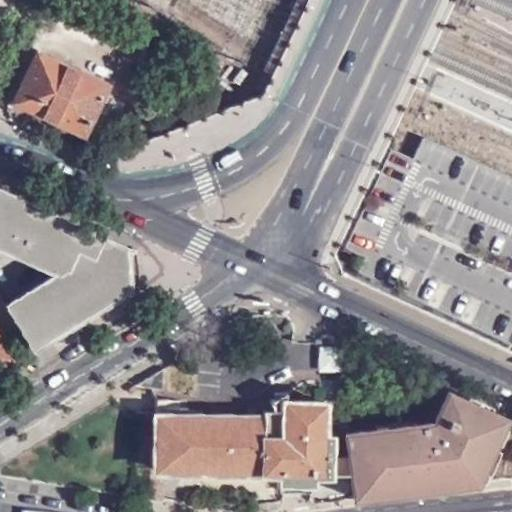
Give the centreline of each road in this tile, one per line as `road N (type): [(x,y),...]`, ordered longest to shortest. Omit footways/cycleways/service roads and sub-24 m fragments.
road 1 (primary): [(348,0),(291,120),(252,159),(179,189),(64,181)]
road 2 (primary): [(0,424),(259,269)]
road 3 (primary): [(285,241),(322,209),(422,0)]
road 4 (tertiary): [(511,383),(259,269)]
road 5 (primary): [(285,241),(291,196),(383,0)]
road 6 (tertiary): [(259,269),(64,181)]
